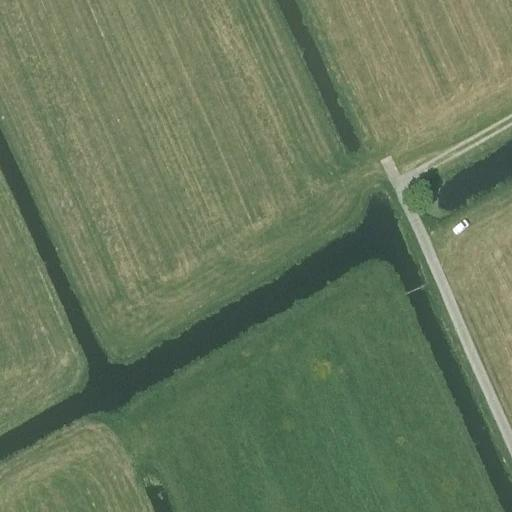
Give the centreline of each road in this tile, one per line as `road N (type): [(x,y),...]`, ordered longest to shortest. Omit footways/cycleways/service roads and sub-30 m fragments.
road 1 (track): [(511,445),(385,159)]
road 2 (track): [(396,185),(511,120)]
